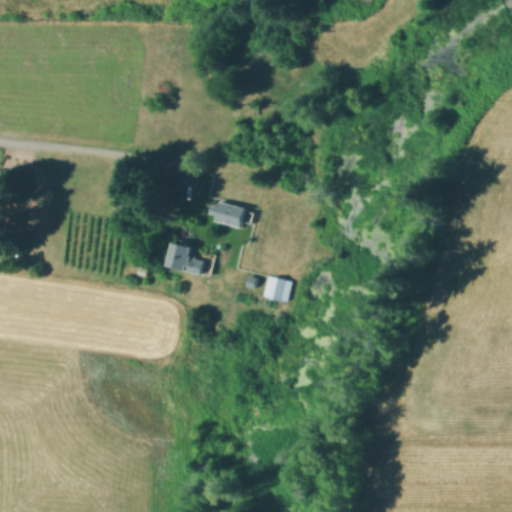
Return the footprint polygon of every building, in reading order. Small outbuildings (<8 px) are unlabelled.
[(248,206),(244,226),(219,221),(223,201),(248,206)] [(207,261),(204,273),(172,264),(178,242),(195,246),(192,257),(207,261)] [(270,278),(280,280),(275,302),(265,300),(270,278)] [(250,279),(261,282),(258,292),(247,290),(250,279)] [(295,283),(290,307),(276,304),(281,280),(295,283)]
